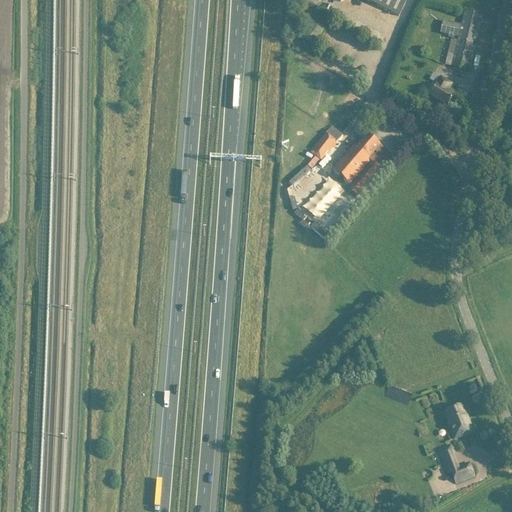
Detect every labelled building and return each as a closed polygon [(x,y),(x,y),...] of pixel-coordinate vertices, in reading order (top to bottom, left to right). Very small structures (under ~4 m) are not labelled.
[(363,0),(399,17),(406,0),(363,0)] [(299,35),(312,45),(332,19),(319,10),(299,35)] [(469,71),(482,17),(464,13),(458,39),(455,38),(454,40),(451,40),(445,65),(469,71)] [(457,38),(460,25),(443,21),(440,34),(449,36),(448,38),(454,40),(454,37),(457,38)] [(336,24),(326,38),(336,44),(345,31),(336,24)] [(451,85),(441,79),(430,96),(448,106),(454,96),(447,92),(451,85)] [(511,127),(505,126),(503,136),(511,138),(511,131),(511,127)] [(332,127),(310,152),(321,162),(343,136),(332,127)] [(356,198),(392,156),(367,135),(356,148),(354,146),(333,171),(350,186),(347,189),(356,198)] [(473,433),(467,419),(466,419),(461,406),(445,413),(450,425),(449,425),(454,440),(473,433)] [(451,472),(456,484),(474,476),(469,464),(463,467),(463,468),(458,469),(452,454),(453,453),(450,446),(438,451),(447,474),(451,472)]
